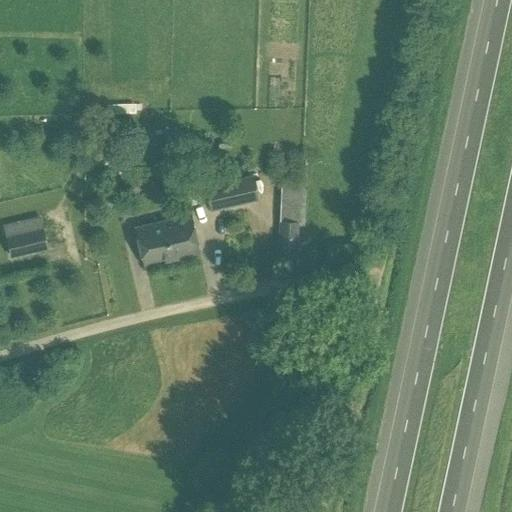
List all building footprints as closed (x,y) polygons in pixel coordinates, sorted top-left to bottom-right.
[(303,96),(305,81),(292,79),(290,94),(303,96)] [(114,128),(100,137),(106,145),(119,136),(114,128)] [(171,160),(185,157),(179,130),(164,133),(171,160)] [(201,174),(188,177),(194,205),(208,202),(201,174)] [(206,185),(211,209),(258,199),(253,175),(206,185)] [(279,221),(297,222),(298,182),(282,181),(279,221)] [(163,219),(172,257),(199,251),(191,213),(163,219)] [(172,257),(163,219),(136,225),(144,263),(172,257)] [(5,229),(11,255),(46,247),(40,221),(5,229)] [(297,222),(279,221),(278,253),(296,254),(297,222)] [(326,247),(327,263),(358,261),(357,245),(326,247)] [(239,511),(263,511),(264,508),(241,503),(239,511)]
